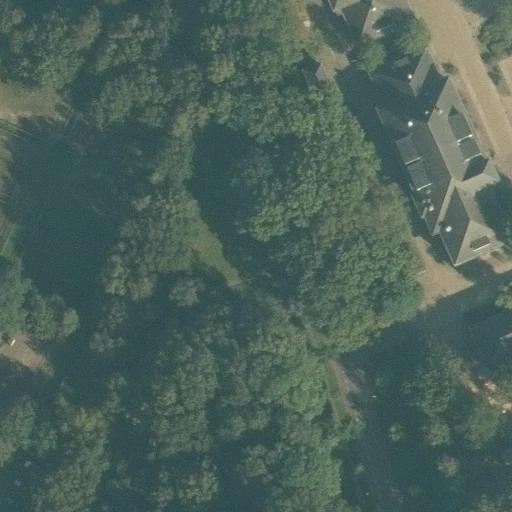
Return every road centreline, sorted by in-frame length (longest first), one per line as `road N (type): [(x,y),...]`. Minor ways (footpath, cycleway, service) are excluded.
road 1 (unclassified): [(97,511),(179,355),(327,297)]
road 2 (unclassified): [(327,297),(224,0)]
road 3 (unclassified): [(393,511),(327,297)]
